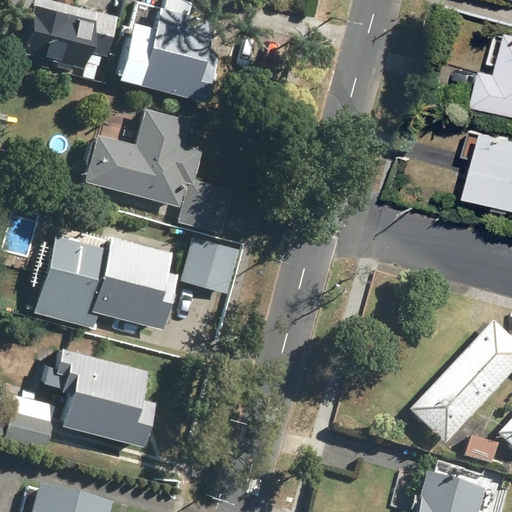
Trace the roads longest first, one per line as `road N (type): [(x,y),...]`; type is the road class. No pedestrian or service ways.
road 1 (tertiary): [(236,511),(317,216)]
road 2 (tertiary): [(317,216),(376,0)]
road 3 (residential): [(511,268),(317,216)]
